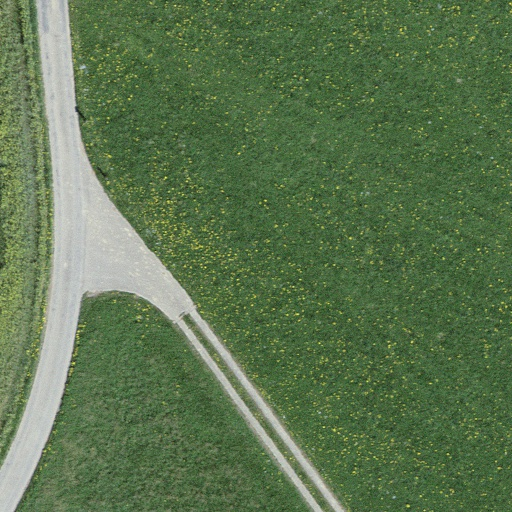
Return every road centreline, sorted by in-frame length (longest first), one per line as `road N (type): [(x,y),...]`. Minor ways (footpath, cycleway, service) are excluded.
road 1 (unclassified): [(60,0),(74,219),(69,301),(41,437),(3,511)]
road 2 (track): [(336,511),(244,377),(169,293),(74,219)]
